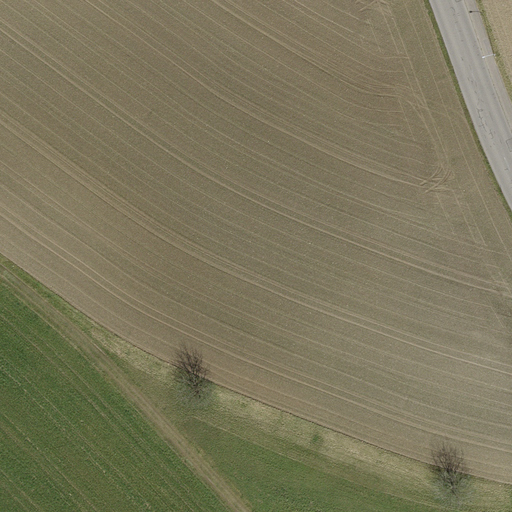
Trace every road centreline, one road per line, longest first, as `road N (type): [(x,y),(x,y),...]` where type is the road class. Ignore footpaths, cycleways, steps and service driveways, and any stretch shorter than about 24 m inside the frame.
road 1 (track): [(0,270),(83,333),(246,511)]
road 2 (tertiary): [(446,0),(511,173)]
